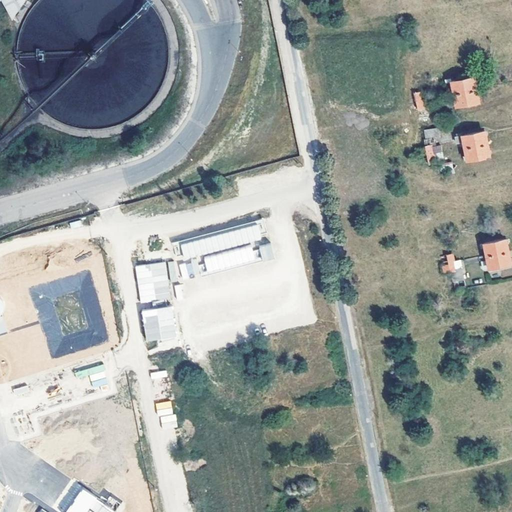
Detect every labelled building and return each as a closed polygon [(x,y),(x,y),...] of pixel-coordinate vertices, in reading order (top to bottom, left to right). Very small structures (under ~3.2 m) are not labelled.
[(26,0),(1,0),(13,20),(26,0)] [(475,90),(473,77),(445,82),(446,88),(452,87),(454,94),(475,90)] [(475,90),(454,94),(456,106),(477,102),(475,90)] [(420,91),(414,92),(415,102),(422,101),(420,91)] [(440,129),(424,132),(426,139),(441,137),(440,129)] [(484,131),(455,137),(456,143),(463,142),(467,160),(488,156),(484,131)] [(424,147),(427,163),(434,162),(443,161),(440,144),(430,146),(424,147)] [(453,170),(451,163),(439,165),(441,172),(453,170)] [(260,224),(172,241),(177,262),(179,262),(182,278),(274,259),(271,243),(258,246),(259,249),(254,250),(252,242),(263,240),(260,224)] [(510,264),(505,239),(483,244),(487,262),(481,263),(482,269),(510,264)] [(445,255),(451,282),(463,280),(461,269),(455,270),(452,254),(445,255)] [(180,279),(175,260),(166,263),(172,281),(180,279)] [(165,261),(134,266),(141,303),(171,297),(165,261)] [(185,296),(181,283),(173,286),(178,299),(185,296)] [(145,342),(177,339),(174,306),(142,309),(145,342)] [(93,388),(109,383),(103,364),(75,372),(77,378),(89,374),(93,388)] [(167,370),(150,372),(151,379),(168,376),(167,370)] [(27,385),(14,389),(15,394),(29,390),(27,385)] [(158,415),(173,413),(171,400),(156,403),(158,415)] [(160,416),(162,429),(178,426),(175,413),(160,416)] [(79,490),(68,511),(43,511),(42,511),(41,511),(115,511),(117,509),(79,490)]
